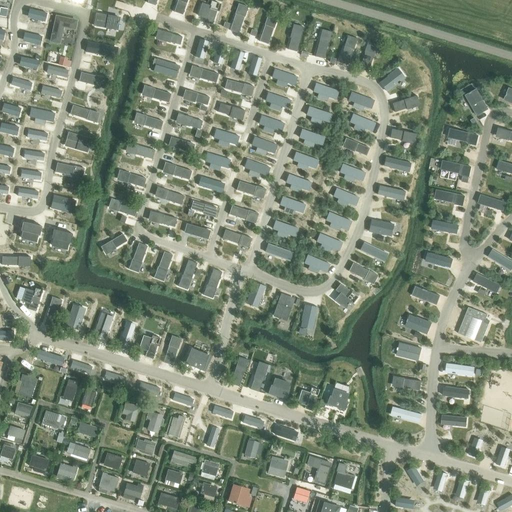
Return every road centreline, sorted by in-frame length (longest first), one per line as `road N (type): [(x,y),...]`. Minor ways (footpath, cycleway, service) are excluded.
road 1 (unknown): [(346,78),(315,203),(291,224),(248,223)]
road 2 (unclassified): [(329,0),(511,55)]
road 3 (unknown): [(48,191),(49,243),(32,328)]
